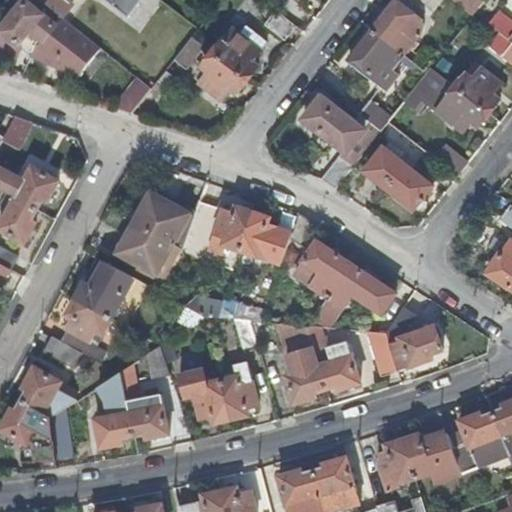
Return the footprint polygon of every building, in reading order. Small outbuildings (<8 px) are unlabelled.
[(43,0),(26,0),(16,13),(11,19),(0,32),(0,53),(5,57),(17,59),(25,50),(32,57),(81,76),(102,47),(65,17),(43,0)] [(66,0),(43,0),(65,17),(73,6),(66,0)] [(399,0),(375,31),(405,55),(414,43),(418,37),(420,31),(421,26),(421,18),(435,0),(399,0)] [(11,19),(16,13),(11,9),(7,15),(11,19)] [(286,40),(297,26),(278,11),(267,25),(286,40)] [(502,32),(511,40),(511,20),(503,13),(493,25),(502,32)] [(209,24),(201,34),(211,41),(218,32),(209,24)] [(214,53),(248,80),(259,67),(253,61),(261,50),(233,28),(214,53)] [(405,55),(375,31),(350,62),(388,93),(402,75),(394,69),(405,55)] [(511,62),(511,40),(502,32),(491,46),(511,62)] [(193,36),(181,52),(191,60),(204,44),(193,36)] [(238,94),(248,80),(214,53),(203,66),(210,72),(202,82),(222,99),(231,88),(238,94)] [(458,87),(491,113),(502,101),(495,95),(503,85),(478,63),(458,87)] [(433,67),(406,101),(421,112),(428,103),(452,122),(449,126),(455,131),(459,127),(465,132),(474,122),(481,127),(491,113),(458,87),(433,67)] [(122,101),(135,111),(153,87),(140,77),(122,101)] [(340,159),(324,179),(337,188),(381,132),(371,123),(361,116),(354,124),(322,99),(303,122),(322,137),(326,133),(334,139),(331,144),(346,155),(341,161),(340,159)] [(372,102),(361,116),(371,123),(381,132),(387,124),(392,119),(372,102)] [(35,122),(17,116),(5,137),(4,139),(20,148),(35,122)] [(447,146),(436,161),(459,177),(470,163),(447,146)] [(386,149),(367,172),(387,189),(391,184),(401,192),(398,195),(415,209),(433,186),(422,177),(426,171),(417,164),(413,170),(386,149)] [(30,151),(16,175),(26,181),(34,166),(60,181),(65,171),(30,151)] [(16,175),(0,166),(0,187),(9,193),(17,197),(39,209),(44,199),(49,201),(60,181),(34,166),(26,181),(16,175)] [(65,171),(60,181),(64,183),(70,173),(65,171)] [(17,197),(9,193),(2,205),(10,210),(17,197)] [(146,215),(141,225),(175,244),(179,246),(194,216),(152,193),(141,213),(146,215)] [(33,220),(39,209),(17,197),(10,210),(0,229),(26,243),(38,222),(33,220)] [(223,212),(199,204),(192,224),(184,246),(209,254),(213,240),(241,250),(254,211),(238,206),(236,213),(224,209),(223,212)] [(254,211),(241,250),(284,264),(292,239),(295,233),(268,224),(271,217),(254,211)] [(295,233),(292,239),(303,247),(319,224),(304,214),(301,213),(295,233)] [(175,244),(141,225),(135,236),(130,234),(119,253),(158,275),(175,244)] [(490,248),(501,255),(509,243),(498,236),(490,248)] [(489,273),(511,287),(511,239),(509,243),(501,255),(489,273)] [(329,296),(352,262),(319,241),(296,274),(329,296)] [(0,262),(12,269),(20,256),(0,245),(0,262)] [(100,258),(85,284),(91,288),(106,261),(100,258)] [(85,284),(77,299),(111,319),(135,277),(106,261),(91,288),(85,284)] [(0,282),(4,285),(12,269),(0,262),(0,282)] [(329,296),(309,326),(322,326),(332,327),(354,293),(384,313),(398,293),(352,262),(329,296)] [(62,340),(83,351),(85,352),(98,330),(103,333),(111,319),(77,299),(68,315),(75,319),(62,340)] [(420,315),(406,305),(388,331),(400,370),(434,358),(432,353),(445,349),(437,325),(406,335),(420,315)] [(226,306),(222,319),(236,320),(253,322),(261,322),(265,310),(226,306)] [(247,354),(261,350),(253,322),(236,320),(247,354)] [(306,326),(281,324),(297,372),(286,376),(296,403),(317,397),(316,392),(327,388),(320,366),(314,348),(306,326)] [(309,326),(306,326),(314,348),(327,344),(322,326),(309,326)] [(388,331),(370,330),(383,376),(400,370),(388,331)] [(62,340),(54,336),(46,351),(74,367),(83,351),(62,340)] [(320,366),(327,388),(339,385),(341,390),(362,383),(349,342),(329,349),(333,362),(320,366)] [(333,362),(329,349),(327,344),(314,348),(320,366),(333,362)] [(155,380),(172,375),(163,347),(147,357),(155,380)] [(224,381),(233,420),(250,415),(248,409),(260,405),(249,363),(236,366),(239,377),(224,381)] [(124,373),(136,436),(148,434),(149,439),(170,434),(165,407),(143,411),(142,401),(135,365),(124,373)] [(30,390),(24,401),(55,417),(67,409),(80,401),(58,390),(62,382),(36,367),(26,387),(30,390)] [(216,424),(233,420),(224,381),(208,385),(204,371),(180,377),(186,399),(196,397),(203,420),(214,417),(216,424)] [(123,439),(136,436),(124,373),(123,373),(111,381),(117,416),(97,420),(102,447),(124,443),(123,439)] [(143,411),(165,407),(162,397),(142,401),(143,411)] [(495,413),(511,454),(511,453),(511,400),(504,404),(506,408),(495,413)] [(55,417),(24,401),(18,412),(14,409),(3,429),(29,444),(35,433),(41,436),(44,461),(59,459),(55,417)] [(55,417),(59,459),(76,456),(67,409),(55,417)] [(464,472),(479,466),(511,454),(495,413),(483,417),(481,412),(461,421),(464,429),(470,444),(457,450),(464,472)] [(451,434),(457,450),(470,444),(464,429),(451,434)] [(405,439),(417,477),(432,472),(437,483),(465,473),(464,472),(457,450),(451,434),(450,432),(425,440),(422,433),(405,439)] [(403,482),(417,477),(405,439),(389,444),(391,451),(380,455),(392,491),(404,487),(403,482)] [(328,468),(316,471),(327,511),(330,511),(361,503),(348,456),(326,463),(328,468)] [(465,473),(469,484),(483,478),(479,466),(464,472),(465,473)] [(327,511),(316,471),(305,474),(304,469),(281,475),(291,511),(327,511)] [(226,511),(257,511),(253,491),(240,494),(239,487),(222,490),(226,511)] [(180,508),(181,511),(226,511),(222,490),(206,494),(207,501),(180,508)] [(428,511),(424,496),(415,499),(417,507),(400,511),(397,499),(377,505),(378,508),(379,511),(428,511)] [(164,511),(163,503),(140,507),(141,511),(164,511)]
